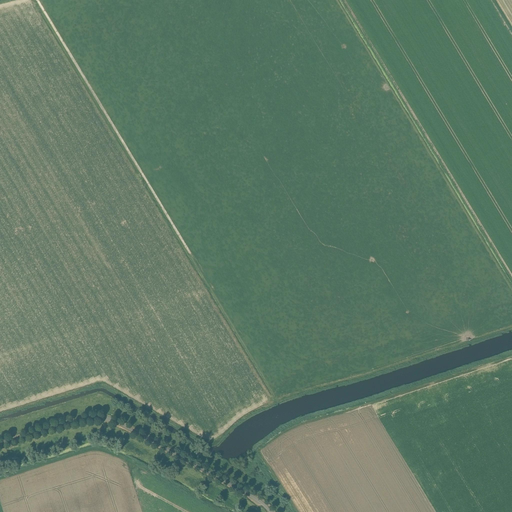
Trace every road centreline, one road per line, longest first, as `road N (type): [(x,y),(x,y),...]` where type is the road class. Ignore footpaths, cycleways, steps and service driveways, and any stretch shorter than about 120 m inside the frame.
road 1 (track): [(191,256),(37,0)]
road 2 (unclassified): [(268,511),(105,418),(0,445)]
